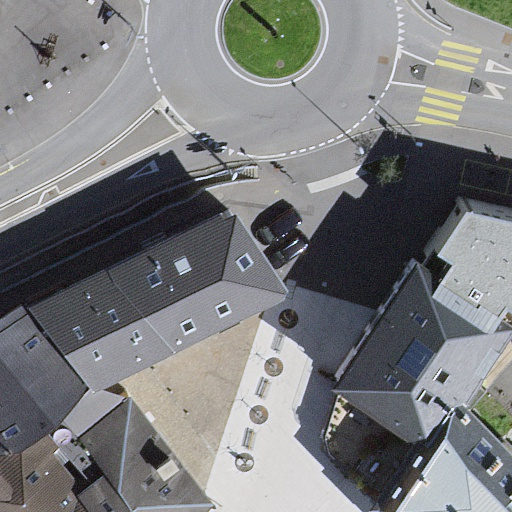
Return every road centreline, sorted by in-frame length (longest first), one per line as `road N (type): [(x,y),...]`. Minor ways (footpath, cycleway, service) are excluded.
road 1 (residential): [(313,122),(331,173),(332,225),(258,511)]
road 2 (tertiary): [(0,247),(179,153),(272,129)]
road 3 (tertiary): [(174,44),(105,125),(0,193)]
road 4 (tertiary): [(340,106),(511,101)]
road 5 (tertiary): [(511,86),(377,16)]
road 6 (tertiary): [(174,44),(189,83),(208,104),(272,129)]
